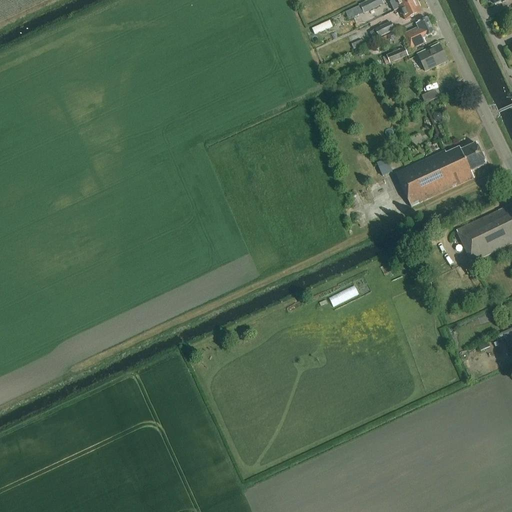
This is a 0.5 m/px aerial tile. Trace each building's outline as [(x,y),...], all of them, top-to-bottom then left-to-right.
[(381,0),(371,0),(360,6),(361,6),(364,14),(383,5),(381,0)] [(394,0),(388,3),(392,12),(399,9),(400,9),(417,1),(416,0),(394,0)] [(417,1),(400,9),(405,21),(422,13),(420,8),(421,7),(419,3),(417,2),(417,1)] [(364,14),(361,6),(353,10),(357,17),(364,14)] [(427,19),(416,24),(418,28),(404,35),(412,51),(426,44),(423,39),(434,34),(427,19)] [(330,22),(312,30),(314,35),(332,27),(330,22)] [(395,30),(391,22),(370,33),(374,41),(395,30)] [(362,40),(352,45),(354,50),(364,46),(362,40)] [(440,46),(418,56),(425,72),(447,62),(440,46)] [(405,49),(387,57),(391,65),(408,57),(405,49)] [(435,91),(422,97),(426,104),(438,99),(435,91)] [(442,120),(443,117),(441,114),(438,112),(435,114),(433,117),(435,121),(438,122),(442,120)] [(477,144),(462,152),(460,148),(447,154),(445,151),(396,175),(412,209),(475,179),(472,172),(487,165),(477,144)] [(388,176),(397,172),(391,158),(382,162),(388,176)] [(511,205),(457,230),(472,262),(464,266),(468,275),(487,266),(484,259),(511,245),(511,205)] [(488,343),(479,347),(480,351),(490,347),(488,343)]
